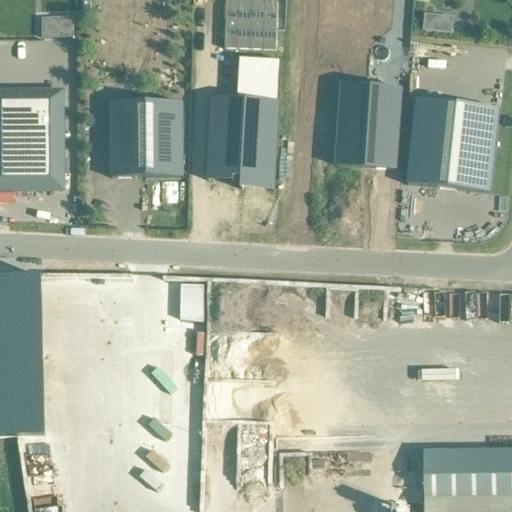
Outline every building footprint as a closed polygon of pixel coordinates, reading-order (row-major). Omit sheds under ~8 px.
[(249,102),(207,102),(212,180),(248,180),(254,181),(255,193),(274,193),(276,74),(248,72),(249,102)] [(0,94),(0,193),(64,194),(63,94),(0,94)] [(342,102),(340,186),(394,186),(399,102),(342,102)] [(500,111),(417,102),(408,186),(491,195),(500,111)] [(184,105),(112,106),(113,181),(184,180),(184,105)] [(202,321),(203,288),(181,287),(180,321),(202,321)] [(511,511),(511,452),(425,454),(425,511),(511,511)]
